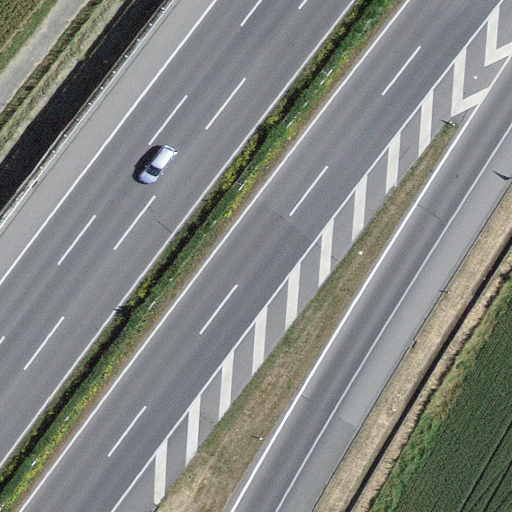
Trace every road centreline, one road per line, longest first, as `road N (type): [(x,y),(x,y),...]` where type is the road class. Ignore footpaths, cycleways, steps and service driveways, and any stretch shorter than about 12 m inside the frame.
road 1 (motorway): [(67,511),(457,0)]
road 2 (motorway): [(306,0),(0,403)]
road 3 (motorway): [(255,511),(511,91)]
road 4 (track): [(78,0),(0,99)]
